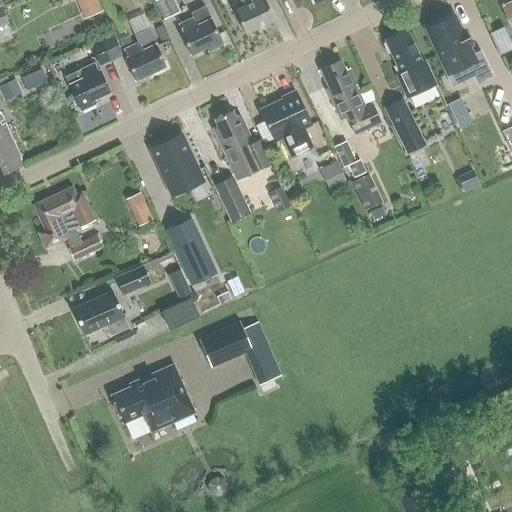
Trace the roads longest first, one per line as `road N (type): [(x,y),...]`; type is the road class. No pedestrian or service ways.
road 1 (residential): [(0,190),(401,0)]
road 2 (residential): [(66,454),(0,290)]
